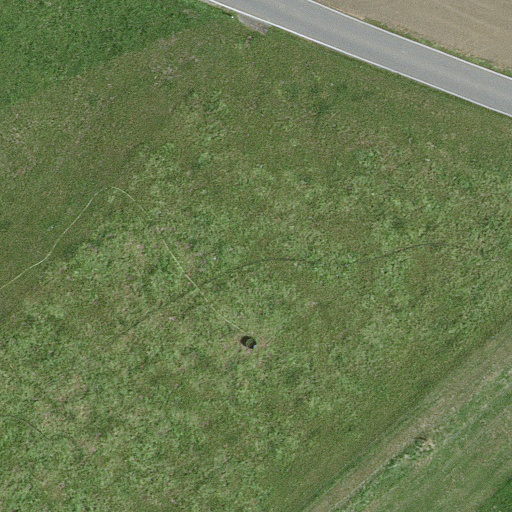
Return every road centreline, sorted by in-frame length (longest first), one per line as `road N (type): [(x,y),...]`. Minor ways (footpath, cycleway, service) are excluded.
road 1 (unclassified): [(511,103),(253,0)]
road 2 (track): [(328,511),(511,359)]
